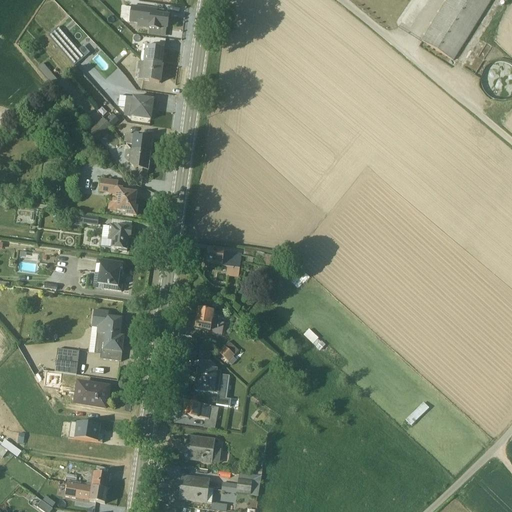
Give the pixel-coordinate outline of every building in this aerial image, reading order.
[(493,0),(450,0),(421,46),(452,66),(493,0)] [(166,35),(167,35),(169,21),(156,19),(157,16),(132,12),(129,28),(137,30),(137,34),(149,36),(148,41),(165,44),(166,35)] [(61,37),(46,51),(67,73),(82,59),(61,37)] [(162,71),(165,49),(155,48),(154,54),(142,52),(140,68),(162,71)] [(127,60),(122,56),(111,67),(115,71),(127,60)] [(43,68),(38,72),(53,87),(57,83),(43,68)] [(162,71),(137,68),(135,78),(139,79),(138,86),(159,89),(162,71)] [(120,102),(118,113),(125,114),(124,122),(150,126),(152,116),(156,116),(157,107),(126,102),(126,103),(120,102)] [(107,128),(111,133),(119,127),(114,121),(107,128)] [(88,137),(96,146),(111,133),(103,124),(88,137)] [(144,141),(125,139),(124,148),(126,148),(126,150),(132,151),(131,156),(151,159),(152,146),(144,144),(144,141)] [(2,168),(14,169),(15,156),(3,154),(2,168)] [(148,177),(151,159),(126,156),(124,164),(127,168),(129,168),(129,170),(134,175),(137,175),(136,178),(141,184),(146,185),(148,177)] [(101,185),(99,198),(109,200),(109,202),(113,203),(112,208),(109,208),(108,216),(126,218),(125,221),(133,222),(135,207),(134,207),(134,204),(131,200),(128,199),(128,198),(123,196),(123,194),(117,194),(118,187),(101,185)] [(84,221),(82,230),(97,232),(98,223),(84,221)] [(71,222),(69,230),(81,231),(82,223),(71,222)] [(129,244),(130,244),(131,234),(132,228),(112,225),(111,231),(110,230),(109,232),(103,232),(100,252),(118,255),(118,257),(127,258),(129,244)] [(264,258),(244,254),(242,260),(247,262),(246,268),(276,274),(279,263),(264,260),(264,258)] [(207,255),(206,264),(207,264),(206,268),(221,270),(221,272),(227,273),(226,282),(238,284),(241,261),(224,257),(207,255)] [(93,294),(121,298),(122,289),(119,289),(120,282),(121,282),(123,268),(97,265),(93,294)] [(214,316),(197,314),(194,334),(209,337),(209,339),(221,341),(224,328),(212,327),(214,316)] [(108,322),(108,317),(94,315),(88,358),(100,360),(100,364),(121,368),(124,342),(120,342),(121,339),(123,339),(125,322),(118,321),(117,322),(117,323),(108,322)] [(309,333),(303,339),(313,348),(319,342),(309,333)] [(238,356),(228,347),(218,358),(232,371),(236,366),(233,362),(238,356)] [(55,377),(76,380),(79,357),(57,354),(55,377)] [(209,366),(199,365),(195,396),(217,399),(220,377),(215,376),(216,372),(209,366)] [(110,393),(77,387),(73,410),(106,416),(110,393)] [(411,437),(437,413),(428,403),(402,427),(411,437)] [(218,413),(184,407),(182,421),(204,424),(203,433),(214,434),(218,413)] [(187,441),(184,466),(219,469),(221,455),(214,454),(214,445),(187,441)] [(18,461),(22,456),(5,444),(1,450),(18,461)] [(110,481),(88,477),(86,491),(107,495),(110,481)] [(213,495),(208,494),(210,484),(181,481),(178,505),(211,509),(213,495)] [(255,487),(239,485),(237,500),(253,502),(255,487)] [(66,502),(105,509),(107,495),(68,488),(66,502)]
